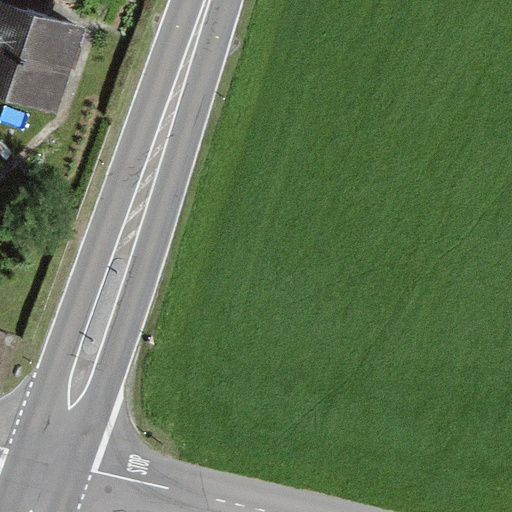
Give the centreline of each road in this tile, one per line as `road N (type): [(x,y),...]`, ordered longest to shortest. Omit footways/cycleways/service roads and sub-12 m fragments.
road 1 (secondary): [(47,462),(210,0)]
road 2 (residential): [(47,462),(267,511)]
